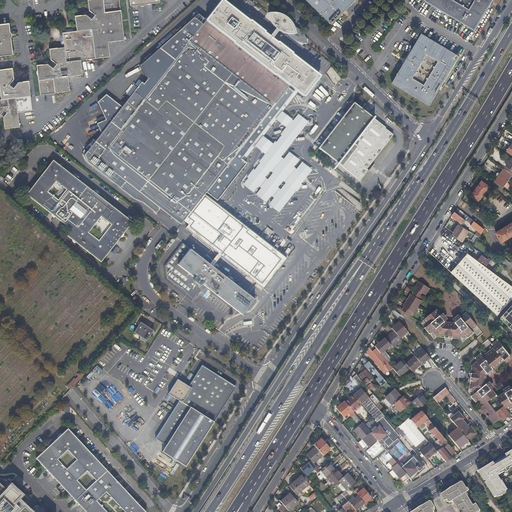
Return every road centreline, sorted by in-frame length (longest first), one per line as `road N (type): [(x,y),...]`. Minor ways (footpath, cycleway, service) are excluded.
road 1 (motorway): [(238,509),(511,69)]
road 2 (motorway): [(366,258),(304,339),(195,511)]
road 3 (motorway): [(366,258),(209,511)]
road 4 (secondary): [(427,142),(266,378)]
road 5 (motorway): [(511,29),(366,258)]
road 6 (secondary): [(318,412),(449,197)]
road 7 (unclassified): [(178,0),(40,123),(0,133)]
road 8 (unclassified): [(266,378),(147,292),(144,257),(166,228)]
road 9 (unclassified): [(427,142),(282,0)]
road 10 (secondary): [(511,1),(427,142)]
road 11 (residential): [(173,511),(67,392)]
road 12 (secondary): [(266,378),(183,511)]
road 13 (secondary): [(393,505),(496,442)]
